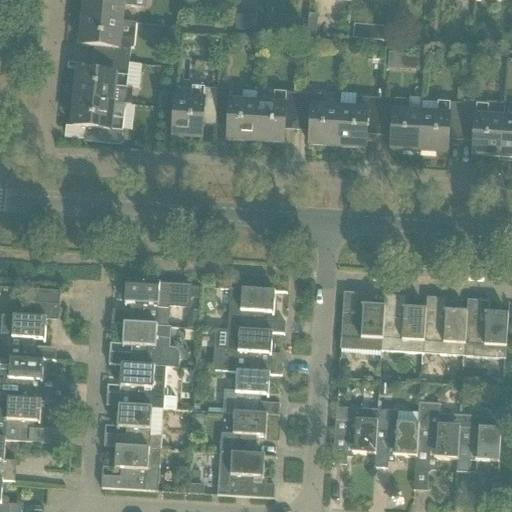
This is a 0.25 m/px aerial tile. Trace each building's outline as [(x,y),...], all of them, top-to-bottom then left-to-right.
[(135,9),(135,0),(85,0),(83,20),(121,24),(123,8),(135,9)] [(219,0),(218,11),(226,12),(227,0),(219,0)] [(235,17),(234,32),(251,33),(252,19),(235,17)] [(256,18),(255,30),(265,31),(266,19),(256,18)] [(309,18),(307,36),(315,37),(317,19),(309,18)] [(81,39),(81,48),(94,49),(100,50),(98,62),(92,61),(92,62),(129,66),(131,50),(133,50),(136,25),(121,24),(83,20),(81,39)] [(269,21),(268,33),(280,34),(281,22),(269,21)] [(353,25),(352,38),(386,41),(387,28),(353,25)] [(388,56),(388,71),(404,72),(418,73),(418,58),(404,57),(388,56)] [(129,66),(92,62),(98,63),(97,75),(78,73),(75,101),(125,107),(131,107),(131,106),(129,106),(131,90),(126,90),(129,66)] [(215,123),(217,91),(177,89),(174,119),(172,139),(201,140),(202,122),(215,123)] [(255,144),(258,104),(258,94),(217,91),(215,123),(228,124),(227,142),(255,144)] [(297,128),(299,97),(274,96),(273,105),(258,104),(255,144),(283,145),(284,127),(297,128)] [(337,149),(339,109),(324,108),(325,98),(299,97),(297,128),(310,128),(309,147),(337,149)] [(379,133),(381,101),(356,100),(355,110),(339,109),(337,149),(365,150),(366,132),(379,133)] [(125,107),(75,101),(72,129),(91,131),(90,143),(84,143),(84,144),(85,144),(109,146),(120,147),(121,135),(123,123),(125,107)] [(419,154),(421,114),(406,113),(406,103),(381,101),(379,133),(392,133),(391,152),(419,154)] [(461,137),(463,106),(438,105),(437,114),(421,114),(419,154),(447,156),(448,137),(461,137)] [(501,159),(503,119),(487,118),(488,108),(463,106),(461,137),(474,138),(473,157),(501,159)] [(511,119),(503,119),(501,159),(511,159),(511,119)] [(112,323),(111,326),(124,327),(168,330),(170,307),(179,308),(180,298),(189,299),(199,299),(200,289),(190,289),(181,288),(171,288),(126,285),(125,308),(126,309),(126,307),(130,307),(134,307),(134,314),(130,313),(112,312),(112,323)] [(287,296),(287,295),(230,291),(227,333),(272,336),(284,337),(285,324),(264,323),(264,317),(273,318),(275,295),(287,296)] [(0,360),(34,363),(34,362),(35,349),(36,342),(43,343),(43,345),(45,345),(46,322),(58,323),(59,314),(60,293),(47,293),(33,292),(33,305),(28,305),(27,320),(13,318),(2,318),(0,340),(0,360)] [(362,317),(355,316),(356,295),(343,294),(340,351),(381,354),(383,309),(361,307),(361,309),(362,309),(362,317)] [(396,310),(397,298),(384,297),(384,298),(385,298),(384,309),(383,309),(381,354),(422,356),(425,312),(396,310)] [(464,359),(466,323),(466,314),(438,312),(438,300),(426,300),(425,312),(422,356),(464,359)] [(505,361),(508,317),(484,315),(484,316),(486,317),(485,325),(466,323),(464,359),(505,361)] [(124,327),(122,350),(132,350),(131,356),(130,368),(154,370),(154,369),(166,370),(178,371),(179,358),(179,357),(178,355),(177,353),(175,352),(174,352),(169,352),(170,330),(168,330),(124,327)] [(217,351),(216,374),(225,374),(236,375),(269,377),(281,378),(282,365),(270,364),(271,356),(272,336),(227,333),(226,352),(217,351)] [(0,401),(41,404),(53,404),(54,391),(42,391),(44,363),(34,362),(34,363),(0,360),(0,401)] [(196,362),(195,371),(197,371),(205,371),(206,363),(196,362)] [(129,391),(128,409),(152,410),(163,411),(164,399),(167,399),(167,391),(165,391),(166,370),(154,369),(154,370),(130,368),(121,368),(119,391),(129,391)] [(338,370),(338,381),(349,382),(349,375),(345,370),(338,370)] [(379,373),(379,384),(390,384),(390,379),(385,373),(379,373)] [(222,415),(222,416),(234,417),(234,416),(267,418),(279,419),(279,418),(280,406),(260,405),(260,398),(267,398),(267,400),(268,400),(269,377),(236,375),(236,376),(235,393),(224,392),(222,415)] [(379,387),(379,398),(385,398),(389,395),(389,388),(379,387)] [(0,441),(6,442),(6,443),(51,446),(51,445),(51,433),(30,431),(30,424),(38,425),(38,427),(40,427),(41,404),(0,401),(0,441)] [(456,462),(459,418),(440,417),(440,407),(418,405),(417,427),(415,460),(415,472),(425,473),(428,470),(429,461),(456,462)] [(116,449),(116,450),(160,453),(161,441),(150,440),(152,410),(128,409),(118,408),(117,432),(126,432),(125,450),(116,449)] [(374,457),(377,413),(336,410),(332,467),(346,468),(347,456),(374,457)] [(374,457),(373,469),(387,470),(387,458),(415,460),(417,427),(397,425),(397,414),(377,413),(374,457)] [(220,435),(219,456),(255,458),(255,457),(256,440),(265,441),(267,418),(234,416),(234,417),(233,436),(220,435)] [(194,417),(194,427),(202,427),(203,417),(194,417)] [(498,465),(501,420),(459,418),(456,462),(455,474),(469,475),(470,463),(498,465)] [(158,494),(159,474),(160,453),(116,450),(114,473),(123,474),(123,479),(102,478),(101,489),(101,490),(158,494)] [(274,501),(274,487),(262,487),(264,458),(255,457),(255,458),(219,456),(217,497),(274,501)] [(0,511),(8,511),(1,511),(1,505),(2,483),(0,482),(0,511)] [(189,487),(188,496),(202,497),(202,488),(189,487)]
